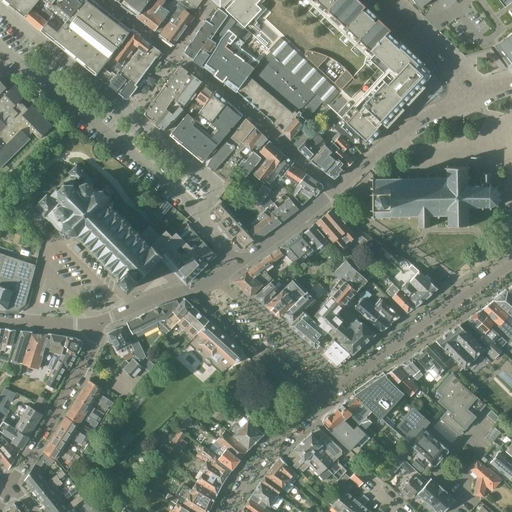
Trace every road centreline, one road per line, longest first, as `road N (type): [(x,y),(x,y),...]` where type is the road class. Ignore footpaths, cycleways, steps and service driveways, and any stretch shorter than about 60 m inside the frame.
road 1 (tertiary): [(239,263),(398,135),(476,90)]
road 2 (residential): [(203,229),(201,204),(214,181),(51,50)]
road 3 (residential): [(32,72),(185,196),(203,229)]
road 4 (residential): [(336,384),(511,264)]
road 5 (tertiary): [(11,485),(99,326)]
road 6 (residential): [(192,289),(315,400)]
road 7 (residential): [(336,384),(217,279)]
road 8 (residential): [(226,511),(269,447),(315,400)]
road 9 (tertiary): [(476,90),(380,0)]
